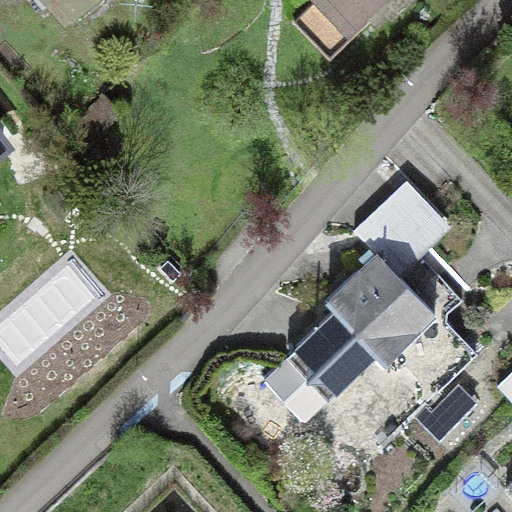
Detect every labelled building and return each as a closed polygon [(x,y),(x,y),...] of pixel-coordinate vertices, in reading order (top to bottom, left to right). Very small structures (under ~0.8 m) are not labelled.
[(58,0),(63,5),(66,3),(75,13),(90,0),(58,0)] [(367,19),(358,10),(367,0),(311,0),(292,19),(328,57),(367,19)] [(262,376),(303,420),(375,352),(384,361),(434,313),(376,251),(324,300),(333,309),(262,376)] [(511,370),(496,386),(511,403),(511,370)] [(511,511),(511,481),(480,511),(511,511)]
